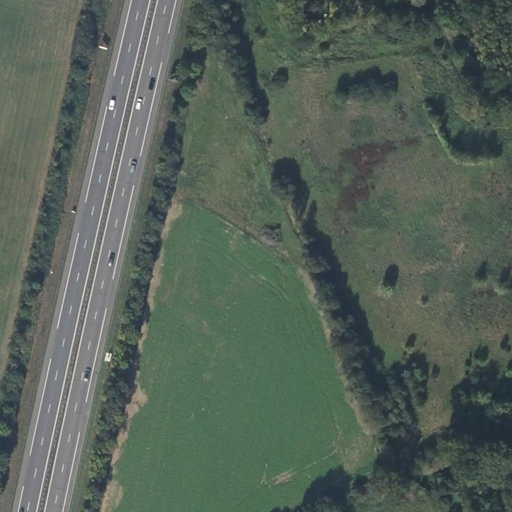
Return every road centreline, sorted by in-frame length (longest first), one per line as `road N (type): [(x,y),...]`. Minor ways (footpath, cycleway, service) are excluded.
road 1 (trunk): [(141,0),(27,511)]
road 2 (trunk): [(54,511),(167,0)]
road 3 (track): [(302,511),(445,425)]
